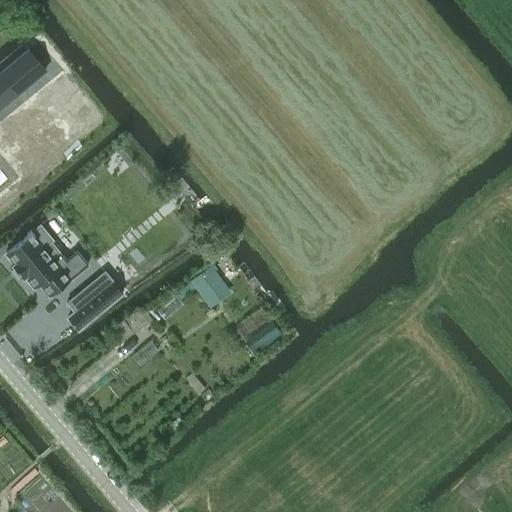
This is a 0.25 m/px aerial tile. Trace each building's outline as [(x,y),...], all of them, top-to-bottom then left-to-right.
[(0,79),(16,98),(47,72),(28,50),(0,73),(0,79)] [(25,275),(34,287),(39,282),(49,295),(87,264),(76,250),(66,258),(59,264),(44,246),(51,240),(52,239),(39,224),(31,230),(30,229),(26,232),(27,234),(5,252),(14,263),(12,265),(22,277),(25,275)] [(213,262),(190,279),(209,306),(230,290),(215,270),(217,268),(213,262)] [(93,279),(66,301),(74,311),(67,316),(77,329),(122,292),(112,279),(100,289),(93,279)] [(140,307),(112,326),(121,340),(149,322),(140,307)] [(272,320),(244,340),(255,354),(282,334),(272,320)]
